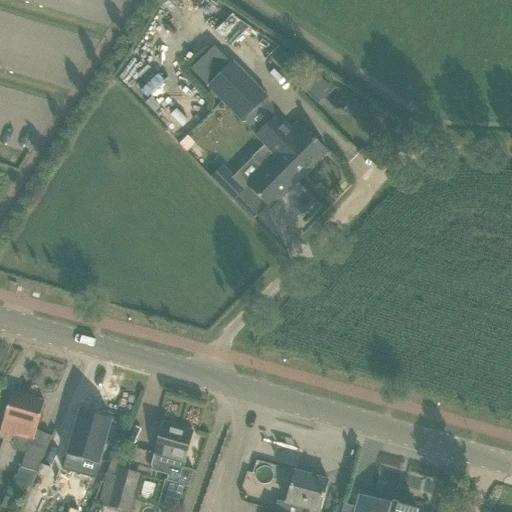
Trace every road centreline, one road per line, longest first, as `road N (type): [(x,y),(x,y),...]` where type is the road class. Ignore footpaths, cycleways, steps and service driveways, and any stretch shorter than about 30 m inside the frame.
road 1 (residential): [(198,372),(209,351),(392,169),(457,144),(511,147)]
road 2 (tertiary): [(511,467),(198,372)]
road 3 (tertiary): [(198,372),(0,319)]
